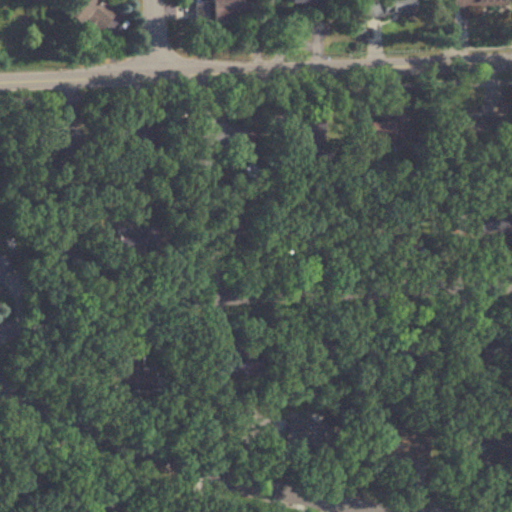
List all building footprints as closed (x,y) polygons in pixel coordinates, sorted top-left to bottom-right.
[(69,0),(59,14),(75,26),(82,17),(99,30),(113,12),(96,0),(69,0)] [(243,0),(188,0),(188,5),(189,18),(205,17),(205,21),(244,20),(243,0)] [(308,19),(327,19),(327,0),(285,0),(286,5),(308,5),(308,19)] [(411,13),(410,0),(362,0),(364,15),(411,13)] [(210,149),(243,148),(242,120),(193,121),(194,165),(210,164),(210,149)] [(366,121),(366,141),(391,141),(391,121),(366,121)] [(112,148),(152,144),(150,123),(110,127),(112,148)] [(31,130),(32,154),(79,154),(79,130),(31,130)] [(449,214),(449,233),(507,231),(507,213),(449,214)] [(242,217),(217,217),(217,244),(242,244),(242,217)] [(407,220),(388,220),(388,239),(407,239),(407,220)] [(75,263),(69,242),(37,252),(44,273),(75,263)] [(458,338),(459,362),(502,361),(501,336),(458,338)] [(366,338),(366,360),(418,359),(418,338),(366,338)] [(292,344),(293,368),(336,367),(335,342),(292,344)] [(209,348),(211,383),(226,382),(225,377),(259,375),(258,345),(209,348)] [(107,388),(146,388),(146,368),(107,368),(107,388)] [(330,452),(336,429),(290,417),(284,439),(330,452)] [(428,458),(428,434),(403,434),(403,426),(389,426),(389,433),(368,433),(368,458),(428,458)] [(474,430),(458,429),(458,460),(502,461),(502,437),(474,436),(474,430)]
